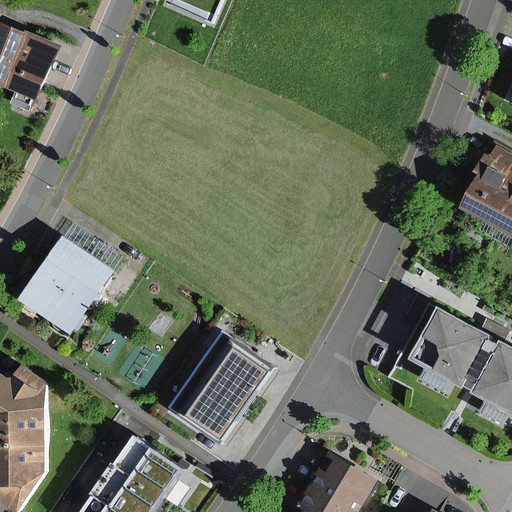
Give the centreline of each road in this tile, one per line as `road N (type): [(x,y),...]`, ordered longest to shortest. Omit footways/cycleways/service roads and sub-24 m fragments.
road 1 (residential): [(316,386),(406,209),(484,0)]
road 2 (residential): [(124,0),(0,256)]
road 3 (residential): [(316,386),(511,496)]
road 4 (residential): [(235,511),(316,386)]
